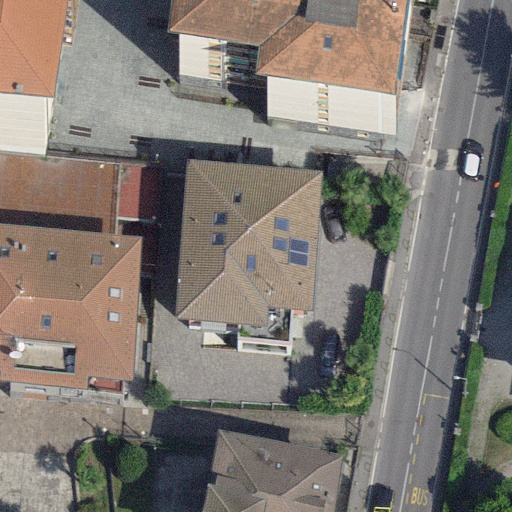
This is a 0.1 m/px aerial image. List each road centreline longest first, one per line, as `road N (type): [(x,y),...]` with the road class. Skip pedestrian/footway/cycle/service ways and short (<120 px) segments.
road 1 (tertiary): [(490,0),(403,511)]
road 2 (unknown): [(94,0),(81,95),(88,128),(460,184)]
